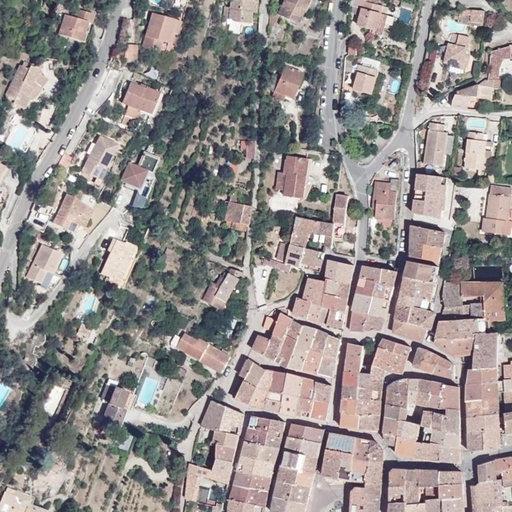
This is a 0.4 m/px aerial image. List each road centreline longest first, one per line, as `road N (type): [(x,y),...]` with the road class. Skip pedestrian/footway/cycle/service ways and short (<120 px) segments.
road 1 (residential): [(264,0),(247,266),(253,311)]
road 2 (residential): [(0,273),(27,192),(103,56),(118,0)]
road 3 (residential): [(337,0),(329,111),(360,181)]
road 4 (residential): [(328,424),(357,260)]
road 5 (residential): [(404,129),(412,163),(400,268)]
road 6 (residential): [(180,511),(194,424),(224,387)]
road 7 (residential): [(431,0),(404,129)]
